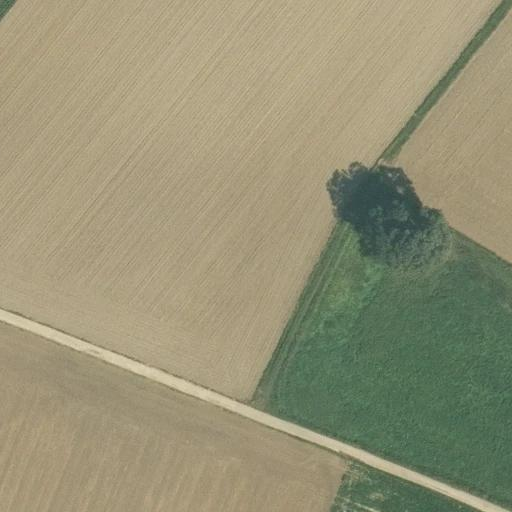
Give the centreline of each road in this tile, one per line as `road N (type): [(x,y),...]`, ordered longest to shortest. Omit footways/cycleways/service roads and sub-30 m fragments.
road 1 (track): [(0,316),(505,511)]
road 2 (track): [(256,415),(356,199),(504,14)]
